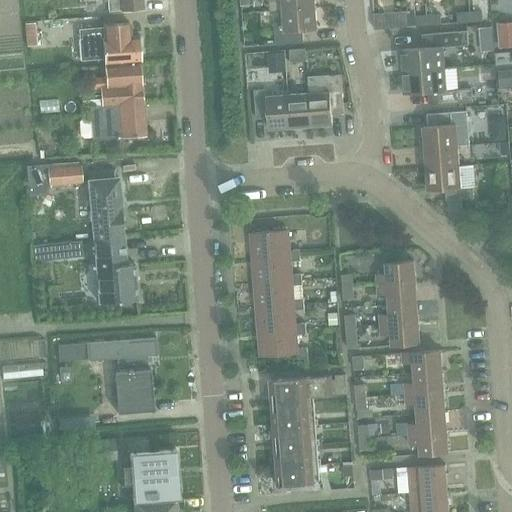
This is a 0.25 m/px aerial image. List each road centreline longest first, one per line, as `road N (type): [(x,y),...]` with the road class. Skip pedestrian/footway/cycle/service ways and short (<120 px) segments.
road 1 (residential): [(511,489),(497,310),(485,276),(364,176)]
road 2 (residential): [(222,511),(198,188)]
road 3 (residential): [(198,188),(184,0)]
road 4 (residential): [(353,0),(371,93),(364,176)]
road 5 (residential): [(198,188),(364,176)]
